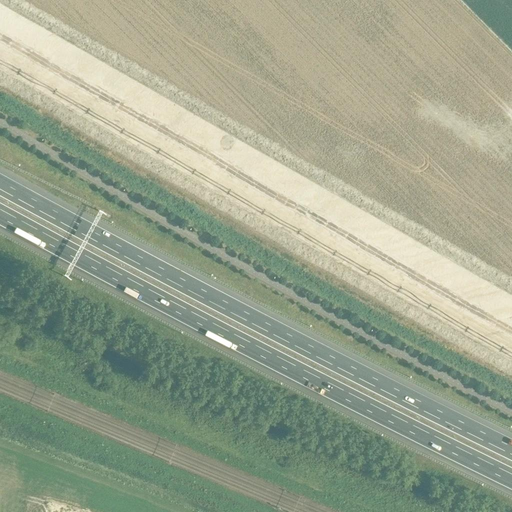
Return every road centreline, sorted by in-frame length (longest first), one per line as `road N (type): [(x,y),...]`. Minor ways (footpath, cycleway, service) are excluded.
road 1 (motorway): [(511,447),(0,182)]
road 2 (motorway): [(0,218),(511,482)]
